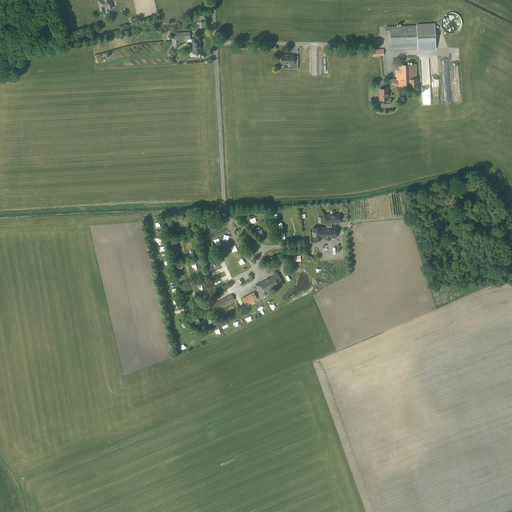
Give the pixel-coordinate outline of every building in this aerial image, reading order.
[(111,8),(109,0),(100,0),(97,1),(99,11),(103,10),(102,8),(106,7),(107,9),(111,8)] [(417,24),(417,25),(385,27),(385,34),(390,34),(391,44),(391,51),(417,49),(417,51),(430,50),(435,50),(434,23),(424,24),(417,24)] [(190,39),(190,32),(175,33),(175,34),(172,34),(173,39),(175,39),(176,40),(176,42),(179,42),(179,40),(190,39)] [(196,42),(196,39),(191,39),(192,43),(193,54),(194,54),(194,56),(195,57),(199,57),(200,56),(200,54),(200,42),(196,42)] [(297,69),(297,64),(297,63),(293,63),(294,56),(281,56),(281,64),(293,64),(293,69),(297,69)] [(431,61),(423,61),(423,92),(432,92),(431,61)] [(417,79),(416,64),(398,65),(399,80),(398,80),(398,87),(418,86),(418,79),(417,79)] [(379,100),(388,100),(387,89),(379,89),(379,100)] [(331,223),(339,223),(339,214),(325,215),(326,223),(327,228),(321,228),(320,227),(313,227),(313,232),(312,232),(312,236),(313,236),(313,240),(321,239),(321,238),(336,237),(335,227),(331,228),(331,223)] [(262,298),(266,296),(265,294),(283,284),(277,273),(255,285),(262,298)] [(245,306),(257,299),(253,292),(241,298),(245,306)] [(211,312),(235,300),(232,294),(208,306),(211,312)]
